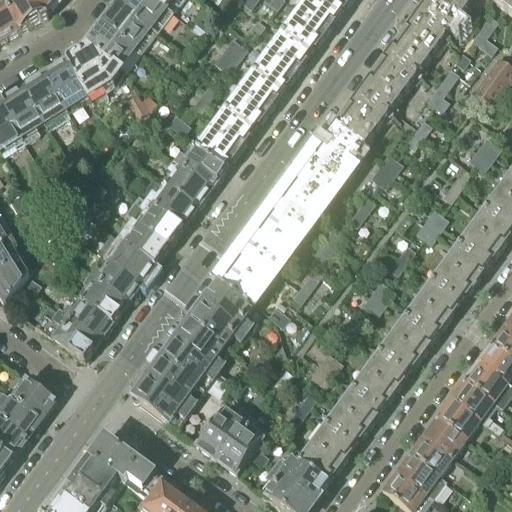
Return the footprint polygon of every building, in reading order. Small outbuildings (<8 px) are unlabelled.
[(5,0),(0,3),(21,36),(38,26),(42,29),(48,25),(46,22),(46,21),(47,22),(28,0),(5,0)] [(28,0),(47,22),(63,0),(28,0)] [(126,6),(121,13),(156,40),(172,19),(148,0),(124,0),(125,5),(126,6)] [(148,0),(172,19),(178,13),(187,0),(148,0)] [(250,0),(244,9),(251,14),(261,0),(250,0)] [(311,0),(311,1),(340,23),(357,0),(311,0)] [(469,6),(472,5),(464,0),(434,0),(422,16),(421,16),(420,18),(420,19),(417,23),(446,44),(469,13),(470,13),(468,7),(470,7),(469,6)] [(511,0),(500,0),(495,7),(511,20),(511,0)] [(284,6),(283,6),(277,1),(270,9),(277,15),(284,6)] [(311,1),(282,41),(311,62),(315,57),(316,58),(318,55),(317,54),(340,23),(311,1)] [(0,3),(0,49),(21,36),(0,3)] [(211,17),(221,24),(226,19),(216,11),(211,17)] [(102,29),(103,33),(139,61),(140,61),(156,40),(121,13),(116,19),(115,19),(110,19),(102,29)] [(417,83),(446,44),(417,23),(413,29),(412,28),(410,31),(411,31),(389,62),(417,83)] [(490,23),(473,47),(491,60),(497,53),(485,44),(497,28),(490,23)] [(193,35),(206,45),(212,37),(199,27),(193,35)] [(257,27),(257,28),(251,36),(258,41),(264,32),(257,27)] [(94,39),(86,50),(124,81),(125,80),(124,80),(139,61),(103,33),(104,33),(105,34),(100,40),(99,39),(95,40),(94,39)] [(282,41),(253,80),(283,101),(306,69),(307,70),(308,68),(308,67),(311,62),(282,41)] [(233,46),(226,55),(226,56),(240,66),(247,57),(233,46)] [(180,59),(187,64),(195,54),(188,48),(180,59)] [(68,71),(68,72),(86,102),(89,106),(93,112),(109,102),(104,95),(111,90),(115,94),(124,81),(86,50),(79,59),(68,66),(67,70),(68,71)] [(463,60),(462,61),(456,69),(463,74),(470,66),(463,60)] [(222,61),(221,61),(215,69),(229,80),(236,71),(222,61)] [(389,121),(417,83),(389,62),(367,93),(366,92),(364,94),(365,95),(361,101),(389,121)] [(472,100),(492,115),(493,114),(511,86),(511,74),(497,63),(495,65),(497,66),(473,99),(472,99),(472,100)] [(89,106),(86,102),(68,72),(61,76),(61,75),(56,74),(46,80),(45,84),(46,85),(45,86),(67,120),(89,106)] [(164,77),(175,85),(178,80),(167,72),(164,77)] [(451,75),(438,93),(446,99),(459,81),(451,75)] [(240,97),(225,118),(254,139),(258,134),(259,134),(261,132),(260,131),(283,101),(253,80),(240,97)] [(24,99),(23,100),(41,130),(43,129),(48,137),(70,124),(67,120),(45,86),(39,89),(38,88),(34,88),(24,94),(23,98),(24,99)] [(211,89),(205,98),(204,99),(211,104),(218,95),(211,89)] [(434,98),(433,99),(427,107),(443,118),(449,109),(443,104),(442,105),(434,98)] [(0,112),(1,113),(0,114),(25,151),(40,141),(35,133),(41,130),(23,100),(17,104),(16,102),(12,101),(0,108),(0,112)] [(361,159),(389,121),(361,101),(357,106),(356,105),(354,107),(355,108),(333,138),(361,159)] [(147,120),(148,118),(155,110),(148,105),(143,112),(138,103),(129,108),(136,120),(139,124),(147,118),(147,120)] [(200,104),(194,112),(201,118),(207,109),(200,104)] [(0,158),(3,164),(17,155),(25,151),(0,114),(0,113),(0,158)] [(225,118),(197,156),(226,178),(249,146),(250,147),(252,145),(251,144),(254,139),(225,118)] [(141,130),(147,135),(154,125),(148,121),(141,130)] [(176,122),(169,131),(183,142),(190,133),(176,122)] [(511,129),(510,127),(510,128),(503,136),(511,142),(511,140),(511,129)] [(424,128),(417,136),(424,142),(431,133),(424,128)] [(333,197),(361,159),(333,138),(310,169),(309,168),(308,170),(308,171),(305,176),(333,197)] [(413,142),(407,150),(414,156),(420,147),(413,142)] [(137,143),(130,153),(136,158),(143,148),(137,143)] [(487,144),(481,153),(480,153),(494,164),(501,155),(487,144)] [(190,151),(176,170),(213,197),(226,179),(226,178),(197,156),(190,151)] [(477,158),(476,159),(470,167),(484,177),(490,169),(477,158)] [(388,161),(382,169),(382,170),(396,180),(402,171),(388,161)] [(124,163),(116,173),(122,178),(130,167),(124,163)] [(176,170),(162,189),(199,216),(213,197),(176,170)] [(378,175),(377,175),(372,183),(385,194),(392,185),(378,175)] [(305,235),(333,197),(305,176),(301,182),(300,181),(298,183),(299,184),(277,214),(305,235)] [(511,180),(511,181),(485,216),(511,236),(511,180)] [(461,181),(454,189),(454,190),(461,195),(468,186),(461,181)] [(154,201),(148,208),(185,235),(199,216),(162,189),(154,201)] [(99,208),(105,200),(98,195),(92,203),(99,208)] [(450,195),(444,204),(451,209),(457,200),(450,195)] [(8,207),(13,215),(24,208),(19,201),(8,207)] [(49,222),(37,204),(26,212),(38,229),(49,222)] [(360,213),(367,219),(374,210),(367,205),(360,213)] [(24,208),(13,215),(17,222),(28,215),(24,208)] [(148,208),(134,227),(171,254),(185,235),(148,208)] [(81,220),(87,224),(92,217),(85,213),(81,220)] [(277,274),(305,235),(277,214),(254,245),(253,244),(251,247),(252,248),(248,253),(277,274)] [(434,216),(428,225),(441,236),(448,227),(434,216)] [(511,236),(485,216),(458,253),(488,274),(511,240),(511,236)] [(357,218),(356,220),(350,227),(357,232),(364,224),(357,218)] [(0,252),(12,245),(14,244),(0,223),(0,222),(0,252)] [(134,227),(120,246),(157,274),(171,254),(134,227)] [(74,228),(66,238),(75,244),(82,234),(74,228)] [(424,230),(424,231),(417,239),(431,250),(438,241),(424,230)] [(332,238),(326,246),(325,247),(339,257),(346,248),(332,238)] [(0,279),(24,265),(12,245),(0,252),(0,279)] [(120,246),(105,266),(143,293),(157,274),(120,246)] [(322,252),(321,253),(315,260),(329,271),(335,262),(322,252)] [(248,312),(277,274),(248,253),(244,258),(243,257),(242,260),(243,260),(219,292),(248,312)] [(407,253),(401,261),(401,262),(408,267),(414,258),(415,259),(415,258),(407,253)] [(458,253),(432,289),(461,310),(488,274),(458,253)] [(24,265),(0,279),(0,304),(5,311),(6,312),(7,313),(8,313),(8,312),(7,312),(9,310),(11,307),(10,306),(29,281),(27,277),(31,275),(24,265)] [(105,266),(91,284),(129,312),(143,293),(105,266)] [(397,267),(391,275),(398,281),(404,272),(397,267)] [(316,274),(304,289),(304,290),(311,296),(323,280),(316,274)] [(91,284),(77,304),(114,332),(129,312),(91,284)] [(381,289),(375,297),(374,298),(388,309),(395,299),(381,289)] [(432,289),(405,325),(434,346),(461,310),(432,289)] [(248,312),(219,292),(218,291),(204,310),(246,341),(253,332),(252,331),(260,321),(248,312)] [(300,295),(300,296),(294,304),(301,309),(307,301),(300,295)] [(68,317),(63,323),(100,350),(102,347),(103,347),(104,345),(113,333),(114,332),(77,304),(74,302),(65,314),(68,317)] [(370,303),(364,311),(377,322),(384,314),(370,303)] [(51,305),(46,311),(47,312),(54,317),(55,316),(59,311),(51,305)] [(240,349),(246,341),(204,310),(190,329),(232,359),(240,349)] [(100,350),(63,323),(55,316),(54,317),(47,312),(41,321),(44,323),(36,335),(68,357),(70,359),(69,359),(71,360),(80,367),(89,365),(95,356),(96,357),(97,355),(96,355),(98,352),(100,350)] [(269,324),(283,334),(289,325),(276,315),(269,324)] [(355,325),(348,333),(355,339),(362,330),(355,325)] [(405,325),(379,361),(408,381),(434,346),(405,325)] [(232,359),(190,329),(176,348),(219,379),(226,369),(225,368),(232,359)] [(511,337),(506,333),(492,351),(511,366),(511,337)] [(344,338),(344,339),(338,347),(345,353),(351,344),(344,338)] [(229,386),(219,379),(176,348),(162,367),(223,412),(238,393),(229,386)] [(511,366),(492,351),(478,370),(507,392),(511,385),(511,366)] [(277,363),(282,367),(291,374),(283,354),(277,363)] [(328,361),(322,369),(321,369),(335,380),(342,371),(328,361)] [(379,361),(352,397),(381,417),(408,381),(379,361)] [(209,431),(223,412),(162,367),(148,386),(209,431)] [(478,370),(465,389),(497,412),(501,416),(511,401),(511,395),(507,392),(478,370)] [(317,374),(317,375),(311,383),(325,394),(332,385),(317,374)] [(282,398),(293,382),(285,376),(274,392),(282,398)] [(234,380),(229,386),(238,393),(243,386),(234,380)] [(27,386),(12,406),(43,428),(49,420),(48,419),(53,411),(54,412),(57,409),(27,386)] [(195,450),(209,431),(148,386),(134,406),(144,413),(176,437),(177,437),(195,450)] [(451,408),(480,429),(487,434),(487,433),(492,426),(489,424),(497,412),(465,389),(451,408)] [(352,397),(326,433),(355,453),(381,417),(352,397)] [(252,407),(259,412),(265,403),(259,398),(252,407)] [(0,416),(3,419),(0,422),(0,426),(29,448),(30,447),(29,446),(33,439),(34,440),(35,439),(34,438),(37,437),(40,432),(40,429),(42,429),(43,428),(12,406),(6,401),(0,408),(0,416)] [(302,409),(310,416),(316,408),(308,401),(302,409)] [(451,408),(437,426),(466,448),(480,429),(451,408)] [(198,453),(218,467),(249,425),(240,418),(239,420),(229,411),(225,416),(206,442),(198,453)] [(305,422),(297,416),(285,432),(292,438),(305,422)] [(249,425),(218,467),(237,482),(246,470),(265,445),(268,440),(257,432),(257,431),(249,425)] [(270,434),(275,438),(282,432),(279,425),(270,434)] [(0,426),(0,456),(14,467),(21,459),(20,458),(26,449),(27,450),(29,448),(0,426)] [(437,426),(424,444),(453,465),(466,448),(437,426)] [(487,433),(498,441),(502,436),(503,434),(492,426),(487,433)] [(326,433),(300,468),(327,490),(355,453),(326,433)] [(424,444),(411,462),(440,483),(453,465),(424,444)] [(103,449),(91,463),(126,489),(125,490),(149,507),(164,487),(109,447),(103,449)] [(492,464),(501,471),(507,462),(498,455),(492,464)] [(0,486),(14,467),(0,456),(0,486)] [(259,457),(255,463),(264,470),(269,464),(259,457)] [(279,470),(274,478),(316,509),(329,491),(327,490),(300,468),(288,460),(281,471),(279,470)] [(411,462),(397,481),(426,503),(440,483),(411,462)] [(91,463),(77,482),(112,508),(125,490),(126,489),(91,463)] [(264,470),(255,463),(250,470),(259,477),(264,470)] [(314,511),(316,509),(274,478),(266,487),(267,488),(259,498),(278,511),(314,511)] [(426,503),(397,481),(382,500),(398,511),(428,511),(432,507),(426,503)] [(77,482),(64,500),(80,511),(108,511),(112,508),(77,482)] [(164,488),(164,487),(149,507),(144,511),(193,511),(194,511),(174,497),(174,495),(169,491),(166,491),(163,489),(164,488)] [(80,511),(64,500),(55,511),(80,511)]
